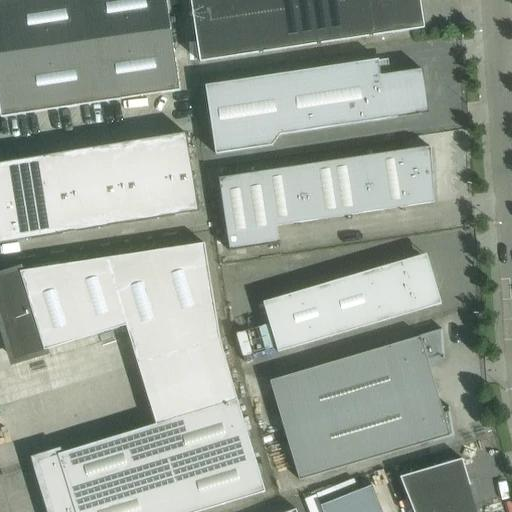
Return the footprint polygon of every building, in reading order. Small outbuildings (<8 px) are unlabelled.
[(180,90),(166,0),(0,0),(0,114),(0,117),(180,90)] [(189,0),(199,62),(414,30),(414,27),(412,27),(409,8),(420,7),(418,0),(189,0)] [(378,59),(205,86),(215,154),(271,146),(280,135),(397,118),(397,117),(428,112),(425,97),(421,69),(380,75),(378,59)] [(185,133),(0,163),(0,243),(198,212),(185,133)] [(218,178),(229,251),(281,243),(280,242),(278,242),(276,226),(433,202),(430,147),(425,148),(425,147),(218,178)] [(20,272),(0,277),(0,319),(4,331),(5,331),(14,359),(44,350),(125,325),(137,364),(219,339),(204,243),(20,272)] [(403,262),(402,261),(262,302),(277,352),(440,304),(439,299),(438,299),(426,261),(416,264),(414,259),(403,262)] [(435,386),(428,365),(426,358),(443,354),(443,359),(444,359),(442,329),(402,341),(402,342),(269,381),(284,430),(435,386)] [(156,424),(37,461),(38,464),(44,482),(42,482),(49,504),(50,504),(52,511),(197,511),(265,491),(236,400),(219,339),(137,364),(156,424)] [(443,414),(435,386),(284,430),(299,480),(432,441),(432,442),(453,435),(449,407),(448,407),(449,412),(443,414)] [(462,459),(399,477),(413,511),(440,511),(474,501),(462,459)] [(382,511),(372,485),(320,505),(322,511),(382,511)] [(477,511),(474,501),(440,511),(477,511)]
